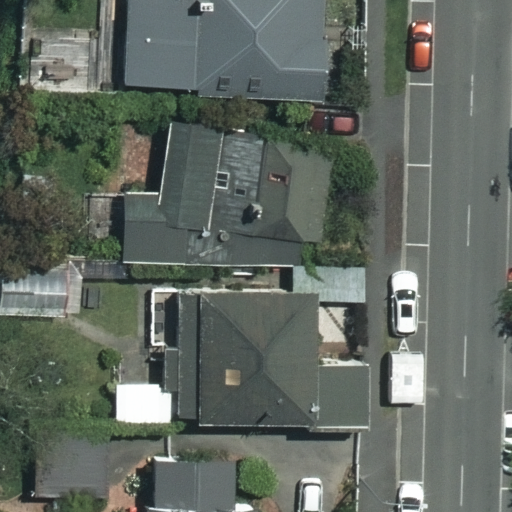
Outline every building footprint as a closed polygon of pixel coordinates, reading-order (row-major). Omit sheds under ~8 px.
[(318,0),(122,0),(125,93),(320,88),(318,0)] [(124,267),(303,262),(302,231),(322,230),(319,127),(159,131),(161,199),(122,200),(124,267)] [(75,268),(0,270),(0,316),(76,314),(75,268)] [(178,426),(288,424),(288,436),(360,435),(358,367),(311,368),(310,295),(176,298),(178,426)] [(169,385),(114,385),(114,427),(169,427),(169,385)] [(102,423),(36,422),(35,496),(102,497),(102,423)] [(143,511),(254,511),(255,507),(227,507),(227,465),(143,465),(143,511)]
